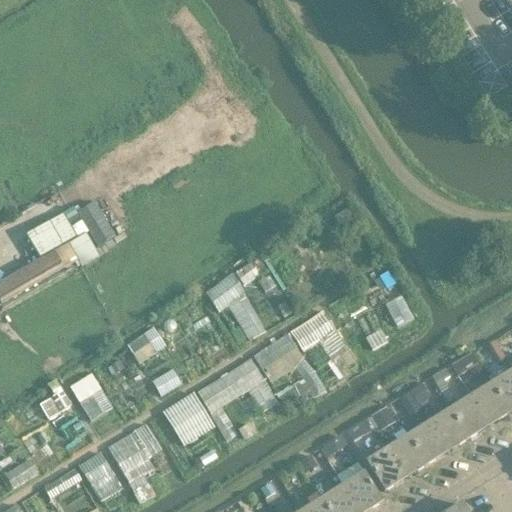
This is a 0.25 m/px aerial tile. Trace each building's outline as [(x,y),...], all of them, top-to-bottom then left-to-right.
[(39,260),(76,239),(62,216),(26,236),(39,260)] [(82,267),(82,269),(100,258),(86,234),(68,244),(82,267)] [(68,244),(53,253),(64,271),(74,265),(77,270),(82,267),(68,244)] [(53,253),(0,283),(0,306),(1,308),(64,271),(53,253)] [(207,293),(240,347),(268,330),(235,276),(207,293)] [(127,342),(140,364),(168,347),(154,325),(127,342)] [(250,392),(267,421),(284,411),(260,370),(297,348),(290,336),(197,391),(211,415),(250,392)] [(487,349),(488,350),(498,367),(505,362),(495,344),(487,349)] [(349,355),(332,365),(342,381),(350,376),(347,371),(356,366),(349,355)] [(473,358),(457,367),(463,376),(469,372),(478,367),(473,358)] [(175,369),(154,380),(162,396),(184,385),(175,369)] [(445,372),(430,381),(439,395),(447,390),(443,383),(450,379),(445,372)] [(511,413),(511,372),(511,373),(491,386),(509,415),(511,413)] [(68,387),(79,407),(92,399),(81,379),(68,387)] [(285,412),(311,396),(304,385),(278,401),(285,412)] [(509,415),(491,386),(470,399),(489,428),(509,415)] [(422,390),(411,396),(417,406),(418,407),(428,400),(422,390)] [(50,399),(58,413),(70,407),(61,392),(50,399)] [(410,394),(398,401),(405,413),(417,406),(411,396),(410,394)] [(156,470),(149,458),(213,424),(198,396),(108,445),(129,484),(156,470)] [(489,428),(470,399),(450,412),(467,441),(489,428)] [(394,424),(387,412),(386,410),(367,420),(374,430),(377,428),(380,433),(394,424)] [(467,441),(450,412),(429,425),(447,454),(467,441)] [(367,420),(346,433),(353,444),(374,431),(374,430),(367,420)] [(256,435),(249,425),(238,432),(244,442),(256,435)] [(447,454),(429,425),(408,438),(426,467),(447,454)] [(329,459),(347,448),(341,437),(322,448),(329,459)] [(426,467),(408,438),(387,451),(405,480),(426,467)] [(405,480),(387,451),(365,464),(384,494),(405,480)] [(309,457),(298,464),(305,475),(316,468),(309,457)] [(14,488),(40,473),(32,460),(6,474),(14,488)] [(369,511),(382,504),(363,475),(342,488),(356,511),(369,511)] [(139,507),(154,498),(148,487),(140,491),(140,490),(132,494),(139,507)] [(356,511),(342,488),(321,501),(327,511),(356,511)] [(30,511),(54,511),(45,492),(25,502),(30,511)] [(327,511),(321,501),(303,511),(327,511)]
